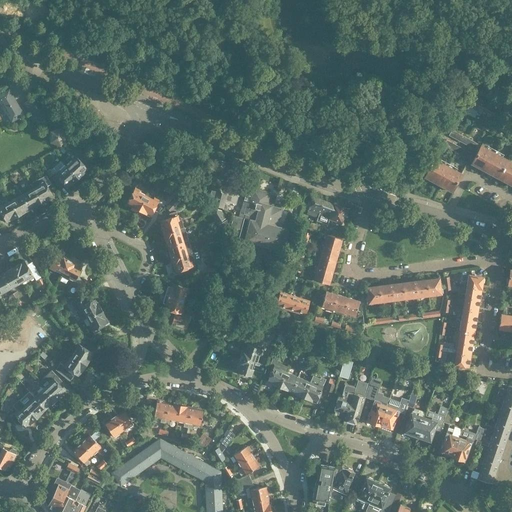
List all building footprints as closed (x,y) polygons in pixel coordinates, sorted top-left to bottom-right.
[(0,94),(0,100),(12,121),(23,114),(9,90),(0,94)] [(460,101),(457,106),(464,110),(463,112),(473,118),(477,111),(493,119),(498,108),(467,93),(462,103),(460,101)] [(25,102),(40,127),(51,120),(37,96),(25,102)] [(66,136),(60,128),(51,131),(51,141),(60,144),(66,136)] [(449,135),(474,149),(477,143),(452,129),(449,135)] [(87,140),(98,145),(101,138),(90,133),(87,140)] [(444,145),(469,159),(472,153),(446,139),(444,145)] [(471,164),(483,170),(493,152),(481,146),(471,164)] [(65,164),(78,178),(88,169),(84,164),(89,159),(81,150),(75,155),(65,164)] [(483,170),(496,177),(505,159),(493,152),(483,170)] [(424,177),(437,184),(447,166),(434,159),(424,177)] [(511,162),(505,159),(496,177),(509,184),(511,178),(511,162)] [(61,160),(51,170),(53,174),(55,173),(68,187),(78,178),(65,164),(61,160)] [(447,166),(437,184),(451,192),(461,173),(447,166)] [(46,175),(31,183),(31,184),(41,203),(53,196),(47,185),(51,183),(46,175)] [(31,184),(19,190),(21,194),(30,209),(41,203),(31,184)] [(206,186),(204,196),(205,196),(214,198),(212,204),(213,205),(213,204),(223,207),(224,208),(225,201),(235,203),(235,204),(238,191),(234,190),(233,193),(230,193),(226,192),(227,189),(218,187),(217,189),(206,186)] [(126,203),(138,210),(146,195),(139,191),(140,190),(135,187),(126,203)] [(236,217),(231,238),(238,239),(238,238),(245,240),(280,249),(281,243),(284,243),(286,235),(283,235),(285,229),(277,227),(281,209),(275,207),(277,201),(272,200),(274,194),(249,187),(247,193),(246,193),(246,194),(244,200),(247,201),(244,213),(245,214),(244,219),(236,217)] [(163,199),(168,203),(176,194),(172,190),(163,199)] [(10,200),(19,215),(30,209),(21,194),(10,200)] [(146,195),(138,210),(150,216),(159,199),(154,197),(153,199),(146,195)] [(320,215),(325,201),(313,196),(311,201),(309,200),(306,208),(308,209),(306,215),(317,218),(319,215),(320,215)] [(166,207),(171,212),(179,203),(174,198),(166,207)] [(19,215),(10,200),(3,204),(0,199),(0,217),(3,216),(7,222),(19,215)] [(317,218),(317,221),(327,224),(329,218),(342,223),(347,208),(325,201),(320,215),(319,215),(317,218)] [(217,207),(209,211),(216,223),(226,218),(221,210),(217,207)] [(170,217),(159,220),(163,234),(184,227),(181,219),(179,219),(178,215),(177,215),(176,211),(169,214),(170,217)] [(218,225),(227,230),(230,219),(229,218),(218,225)] [(184,227),(163,234),(167,246),(184,241),(188,239),(184,227)] [(321,245),(338,250),(342,239),(327,234),(325,241),(322,240),(321,245)] [(184,241),(167,246),(171,259),(191,253),(192,253),(188,239),(184,241)] [(320,257),(335,261),(338,250),(321,245),(319,251),(322,252),(320,257)] [(49,267),(61,273),(62,274),(70,258),(58,252),(56,255),(55,254),(49,267)] [(191,253),(171,259),(175,272),(188,268),(189,272),(197,270),(195,265),(193,265),(191,261),(194,260),(191,253)] [(33,258),(41,273),(45,271),(42,265),(44,264),(39,255),(33,258)] [(315,267),(332,272),(335,261),(320,257),(318,263),(316,263),(315,267)] [(62,274),(61,273),(60,276),(68,280),(69,277),(75,280),(79,284),(75,288),(79,293),(89,285),(84,280),(83,281),(79,277),(77,276),(82,268),(80,267),(82,265),(70,258),(62,274)] [(13,267),(22,282),(28,278),(29,280),(33,277),(35,281),(42,278),(36,267),(35,267),(32,262),(27,264),(25,260),(13,267)] [(13,267),(2,274),(10,288),(22,282),(13,267)] [(332,272),(315,267),(313,273),(315,274),(314,279),(329,283),(332,272)] [(0,294),(10,288),(2,274),(0,274),(0,294)] [(467,286),(481,289),(483,277),(469,274),(467,286)] [(426,280),(428,295),(443,293),(442,287),(440,287),(439,278),(426,280)] [(428,295),(426,280),(415,281),(417,296),(428,295)] [(417,296),(415,281),(403,283),(405,298),(417,296)] [(165,294),(185,300),(187,293),(189,293),(190,288),(189,287),(190,283),(185,282),(183,285),(172,282),(170,287),(168,286),(165,294)] [(405,298),(403,283),(391,284),(393,299),(405,298)] [(391,284),(379,286),(381,301),(393,299),(391,284)] [(381,301),(379,286),(367,287),(368,297),(366,297),(367,303),(381,301)] [(481,289),(467,286),(465,297),(480,300),(481,289)] [(319,305),(332,309),(337,294),(326,291),(323,299),(321,298),(319,305)] [(275,305),(286,309),(290,295),(280,292),(275,305)] [(70,301),(81,321),(83,320),(86,319),(102,310),(96,298),(89,301),(85,293),(70,301)] [(185,300),(165,294),(163,303),(165,303),(164,308),(175,311),(171,325),(185,329),(189,315),(182,313),(183,308),(182,308),(185,300)] [(348,297),(337,294),(332,309),(344,312),(348,297)] [(286,309),(296,312),(300,298),(290,295),(286,309)] [(348,297),(344,312),(357,316),(359,309),(357,308),(359,301),(348,297)] [(463,308),(478,311),(480,300),(465,297),(463,308)] [(300,298),(296,312),(306,315),(310,301),(300,298)] [(478,311),(463,308),(461,320),(476,322),(478,311)] [(102,310),(86,319),(89,325),(90,324),(91,325),(89,325),(92,330),(94,333),(91,339),(95,342),(101,333),(98,327),(109,321),(102,310)] [(498,328),(510,330),(511,315),(501,314),(498,328)] [(461,320),(459,331),(474,333),(476,322),(461,320)] [(244,343),(240,356),(254,361),(257,362),(259,355),(261,348),(260,348),(263,340),(270,342),(271,336),(265,334),(266,332),(260,331),(259,333),(258,333),(257,339),(255,346),(247,343),(247,344),(244,343)] [(457,342),(472,344),(474,333),(459,331),(457,342)] [(76,349),(72,354),(87,364),(94,351),(91,349),(90,351),(81,346),(83,343),(92,348),(95,342),(91,339),(87,336),(82,334),(79,342),(74,348),(76,348),(76,349)] [(456,353),(471,355),(472,344),(457,342),(456,353)] [(471,355),(456,353),(447,351),(445,363),(454,364),(454,365),(469,367),(471,355)] [(87,364),(72,354),(68,361),(66,360),(63,365),(79,376),(87,364)] [(254,361),(240,356),(236,366),(235,369),(238,370),(238,371),(251,376),(253,369),(265,373),(267,365),(257,362),(254,361)] [(271,371),(266,381),(279,387),(286,371),(288,367),(281,364),(282,362),(273,358),(268,370),(271,371)] [(339,376),(347,378),(353,362),(344,359),(339,376)] [(51,371),(39,382),(44,387),(56,399),(66,390),(60,384),(62,382),(52,370),(51,371)] [(286,371),(279,387),(292,392),(299,376),(286,371)] [(292,392),(302,397),(309,380),(299,376),(292,392)] [(369,392),(375,394),(380,382),(374,379),(369,392)] [(309,380),(302,397),(316,403),(323,385),(318,382),(317,384),(309,380)] [(354,387),(345,420),(357,423),(368,384),(356,380),(355,383),(356,384),(355,387),(354,387)] [(477,391),(485,392),(486,381),(479,380),(477,391)] [(328,383),(324,396),(330,398),(334,385),(328,383)] [(342,419),(345,420),(354,387),(345,384),(341,395),(338,394),(333,412),(343,415),(342,419)] [(258,394),(260,386),(255,385),(252,392),(258,394)] [(498,392),(511,396),(511,386),(508,386),(507,390),(503,389),(499,388),(498,392)] [(35,396),(46,408),(56,399),(44,387),(35,396)] [(504,399),(502,404),(511,407),(511,396),(498,392),(496,396),(504,399)] [(407,405),(413,407),(417,395),(411,393),(407,405)] [(35,396),(25,405),(37,417),(46,408),(35,396)] [(403,396),(400,402),(406,405),(409,398),(403,396)] [(13,414),(10,417),(17,424),(21,420),(27,427),(37,417),(25,405),(24,405),(19,400),(13,405),(17,410),(13,413),(13,414)] [(367,421),(379,425),(386,405),(374,400),(367,421)] [(160,422),(165,423),(168,403),(156,401),(153,417),(161,419),(160,422)] [(177,422),(180,405),(168,403),(165,423),(169,424),(170,421),(177,422)] [(492,411),(511,417),(511,407),(502,404),(501,409),(493,406),(492,411)] [(191,407),(180,405),(177,422),(184,423),(183,426),(188,427),(191,407)] [(386,405),(379,425),(385,427),(387,427),(392,429),(399,409),(386,405)] [(426,412),(417,436),(430,440),(434,429),(440,431),(448,408),(440,406),(437,414),(426,410),(426,412)] [(191,407),(188,427),(192,428),(193,425),(200,426),(203,409),(191,407)] [(412,410),(405,431),(417,436),(426,412),(414,408),(413,410),(412,410)] [(114,416),(124,431),(134,425),(124,410),(114,416)] [(443,423),(449,424),(453,413),(447,411),(443,423)] [(498,417),(496,422),(511,427),(511,423),(511,417),(492,411),(490,415),(498,417)] [(124,431),(114,416),(104,423),(114,437),(124,431)] [(487,425),(485,429),(508,436),(511,427),(496,422),(494,427),(487,425)] [(144,425),(147,437),(153,435),(150,424),(144,425)] [(147,437),(144,425),(139,426),(142,438),(147,437)] [(451,457),(460,431),(461,429),(454,426),(453,429),(448,428),(440,451),(444,452),(445,455),(451,457)] [(460,431),(451,457),(464,461),(471,441),(474,439),(475,439),(480,441),(484,429),(478,427),(476,434),(461,428),(461,429),(460,431)] [(490,441),(505,446),(508,436),(485,429),(484,433),(492,436),(490,441)] [(220,443),(226,447),(234,435),(229,430),(220,443)] [(197,442),(206,447),(212,439),(203,433),(197,442)] [(81,442),(93,455),(102,447),(89,434),(81,442)] [(114,473),(121,483),(161,455),(207,480),(208,511),(221,511),(219,472),(160,440),(114,473)] [(10,450),(9,450),(3,447),(4,446),(3,443),(0,442),(0,441),(0,466),(2,468),(2,467),(5,468),(8,464),(10,465),(16,454),(16,453),(15,451),(15,450),(14,450),(13,449),(11,449),(10,449),(10,450)] [(481,443),(479,447),(501,455),(505,446),(490,441),(488,446),(484,445),(481,443)] [(93,455),(81,442),(72,450),(87,466),(90,462),(88,460),(93,455)] [(233,462),(235,466),(253,455),(247,445),(232,455),(236,461),(233,462)] [(501,455),(479,447),(478,452),(485,454),(484,459),(498,464),(501,455)] [(211,452),(218,463),(225,458),(219,448),(211,452)] [(253,455),(235,466),(238,470),(241,468),(244,474),(259,465),(253,455)] [(473,466),(495,473),(498,464),(484,459),(482,464),(474,462),(473,466)] [(68,462),(65,468),(76,474),(79,468),(68,462)] [(341,468),(342,466),(342,465),(336,464),(335,466),(319,463),(312,499),(316,500),(315,504),(324,505),(325,502),(329,502),(330,497),(331,490),(333,484),(335,478),(341,468)] [(331,490),(330,497),(334,499),(337,493),(346,497),(350,488),(347,487),(354,472),(353,471),(352,469),(348,467),(346,468),(345,468),(342,467),(342,466),(341,468),(335,478),(333,484),(331,490)] [(495,473),(473,466),(471,470),(479,473),(477,478),(492,483),(495,473)] [(89,473),(98,477),(100,473),(91,468),(89,473)] [(101,479),(98,477),(89,473),(86,479),(98,485),(101,479)] [(249,474),(233,481),(235,487),(241,484),(251,480),(249,474)] [(365,476),(354,500),(367,506),(378,482),(373,480),(372,478),(368,476),(366,477),(365,476)] [(48,506),(57,511),(71,485),(57,478),(49,494),(53,495),(48,506)] [(251,480),(241,484),(243,490),(254,485),(251,480)] [(367,506),(365,511),(367,511),(387,511),(395,494),(388,491),(390,488),(389,487),(388,485),(385,483),(383,484),(378,482),(367,506)] [(71,485),(57,511),(59,511),(69,511),(78,495),(81,490),(71,485)] [(247,497),(248,502),(268,498),(266,486),(249,489),(250,497),(247,497)] [(78,495),(69,511),(81,511),(90,495),(91,494),(81,489),(81,490),(78,495)] [(252,505),(253,511),(256,511),(271,509),(268,498),(248,502),(249,506),(252,505)] [(411,511),(409,511),(410,507),(400,503),(396,511),(411,511)]
